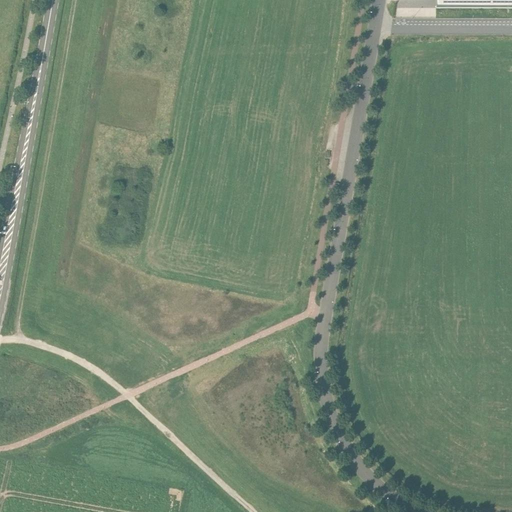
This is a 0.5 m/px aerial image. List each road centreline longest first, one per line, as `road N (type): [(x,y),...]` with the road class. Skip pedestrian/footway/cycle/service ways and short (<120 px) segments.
road 1 (unclassified): [(376,0),(324,315),(322,388),(359,467),(417,511)]
road 2 (secondary): [(0,313),(43,52)]
road 3 (secondary): [(43,52),(0,244)]
road 4 (track): [(127,395),(254,511)]
road 5 (track): [(20,337),(80,361),(127,395)]
